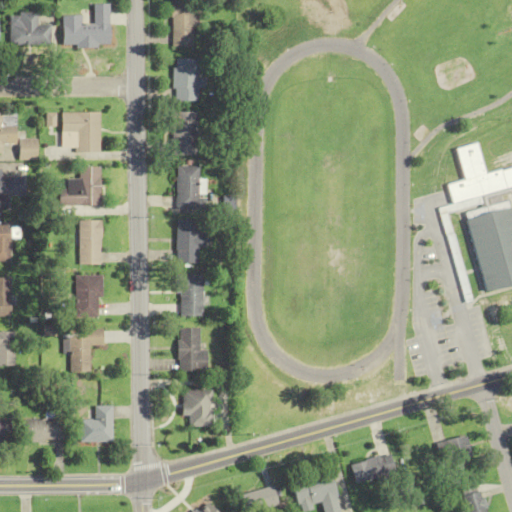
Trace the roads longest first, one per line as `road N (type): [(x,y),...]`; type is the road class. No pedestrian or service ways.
road 1 (tertiary): [(135,86),(142,511)]
road 2 (tertiary): [(511,375),(142,483)]
road 3 (tertiary): [(142,483),(0,483)]
road 4 (residential): [(135,86),(0,86)]
